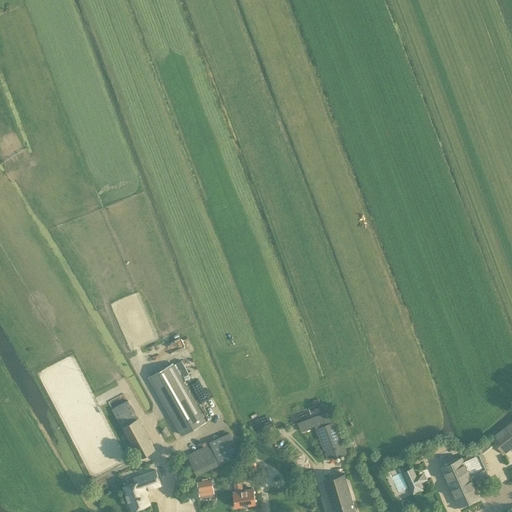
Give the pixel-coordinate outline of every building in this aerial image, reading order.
[(180,361),(176,364),(183,377),(188,374),(180,361)] [(181,434),(205,421),(172,363),(148,377),(181,434)] [(128,400),(112,409),(139,457),(155,449),(128,400)] [(328,459),(346,452),(331,411),(298,423),(301,430),(315,426),(328,459)] [(511,447),(511,421),(491,438),(504,454),(511,447)] [(220,464),(232,458),(222,437),(210,443),(220,464)] [(197,474),(217,465),(208,446),(188,455),(197,474)] [(461,458),(441,467),(460,506),(480,497),(470,478),(488,469),(481,450),(462,459),(461,458)] [(413,467),(403,472),(410,487),(420,483),(413,467)] [(148,489),(161,484),(156,469),(135,477),(137,481),(123,486),(128,501),(130,500),(133,509),(150,503),(146,493),(145,494),(143,489),(148,487),(148,489)] [(334,511),(355,511),(344,474),(325,480),(334,511)] [(212,479),(197,481),(198,491),(214,489),(212,479)] [(236,507),(256,504),(253,489),(242,491),(241,482),(234,483),(236,492),(234,492),(236,507)]
